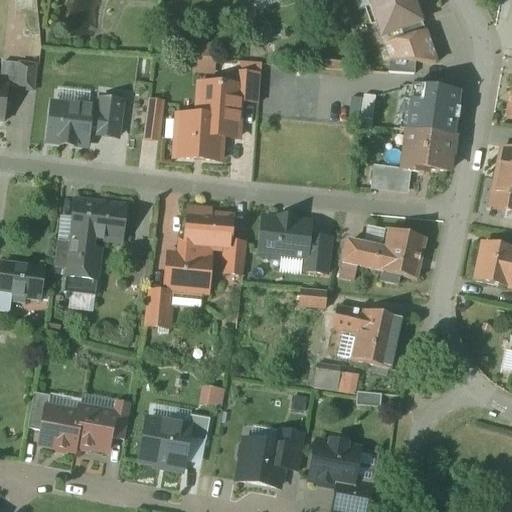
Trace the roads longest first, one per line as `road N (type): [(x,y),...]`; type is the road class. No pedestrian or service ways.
road 1 (residential): [(0,164),(451,220)]
road 2 (residential): [(451,0),(476,77),(451,220)]
road 3 (residential): [(451,220),(445,329),(465,386)]
road 4 (residential): [(178,511),(17,480)]
road 5 (residential): [(465,386),(410,442),(395,511)]
